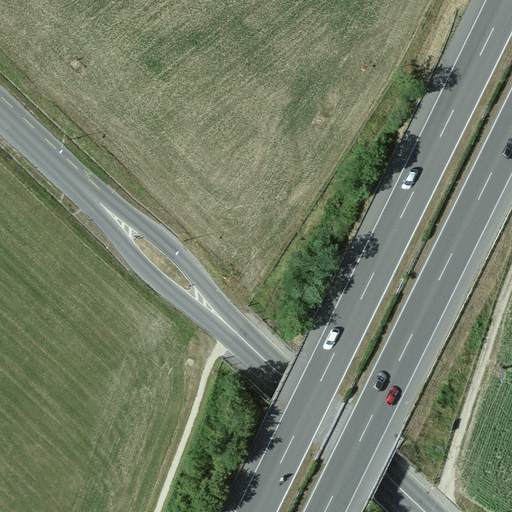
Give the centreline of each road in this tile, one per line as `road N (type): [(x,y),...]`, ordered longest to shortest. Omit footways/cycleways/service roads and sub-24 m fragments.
road 1 (tertiary): [(0,107),(425,511)]
road 2 (motorway): [(508,0),(257,511)]
road 3 (motorway): [(325,511),(511,131)]
road 4 (track): [(511,282),(442,511)]
